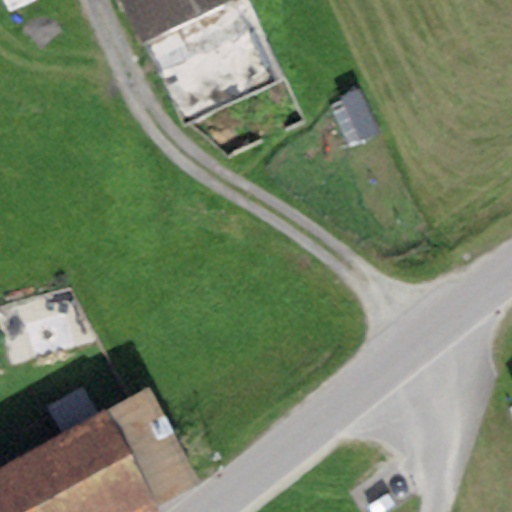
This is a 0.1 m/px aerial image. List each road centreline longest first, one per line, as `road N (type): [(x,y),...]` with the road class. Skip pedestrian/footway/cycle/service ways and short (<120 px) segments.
road 1 (tertiary): [(208,511),(511,270)]
road 2 (track): [(447,511),(461,479),(427,339)]
